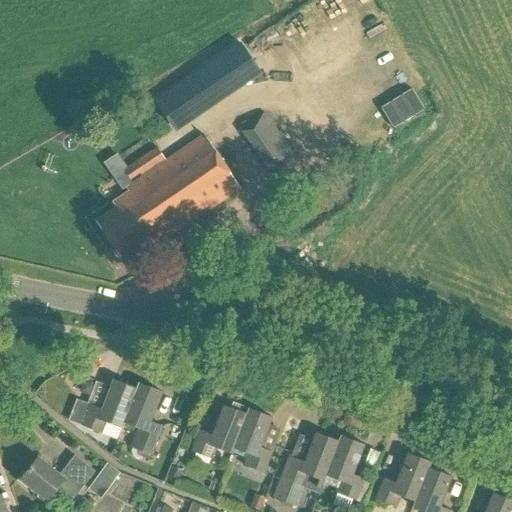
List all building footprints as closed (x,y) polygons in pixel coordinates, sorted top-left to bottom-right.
[(240,38),(152,96),(174,128),(261,70),(240,38)] [(263,112),(240,129),(274,179),(297,161),(263,112)] [(239,190),(202,136),(124,190),(128,196),(113,206),(117,211),(97,225),(120,258),(155,234),(161,243),(239,190)] [(124,171),(132,183),(165,159),(157,147),(124,171)] [(122,428),(124,422),(123,422),(137,389),(136,388),(114,380),(102,409),(90,405),(82,426),(103,434),(107,422),(122,428)] [(123,422),(124,422),(138,428),(131,447),(150,455),(162,426),(150,421),(162,392),(138,383),(136,388),(137,389),(123,422)] [(231,454),(233,448),(247,414),(246,414),(224,405),(212,435),(201,430),(192,452),(212,459),(216,449),(231,454)] [(247,414),(233,448),(248,454),(244,465),(264,473),(272,452),(260,447),(272,418),(248,408),(246,414),(247,414)] [(304,462),(293,457),(288,456),(272,497),(297,506),(304,488),(319,493),(324,483),(323,483),(339,442),(338,442),(316,433),(304,462)] [(323,483),(324,483),(337,489),(336,492),(363,503),(371,481),(352,474),(364,444),(341,435),(338,442),(339,442),(323,483)] [(384,478),(376,500),(396,507),(400,496),(415,501),(416,502),(429,467),(430,467),(431,462),(408,453),(396,483),(384,478)] [(95,472),(74,456),(59,475),(37,457),(24,474),(22,473),(16,480),(28,490),(30,487),(46,501),(57,487),(72,500),(95,472)] [(107,463),(98,475),(111,484),(120,473),(107,463)] [(172,466),(167,479),(177,483),(182,470),(172,466)] [(415,501),(413,507),(425,511),(451,511),(452,511),(440,506),(452,476),(430,467),(429,467),(416,502),(415,501)] [(61,491),(51,502),(62,511),(71,500),(61,491)] [(511,511),(511,500),(494,493),(486,511),(511,511)] [(254,494),(249,506),(260,510),(264,497),(254,494)] [(337,494),(333,504),(348,510),(352,500),(337,494)]
